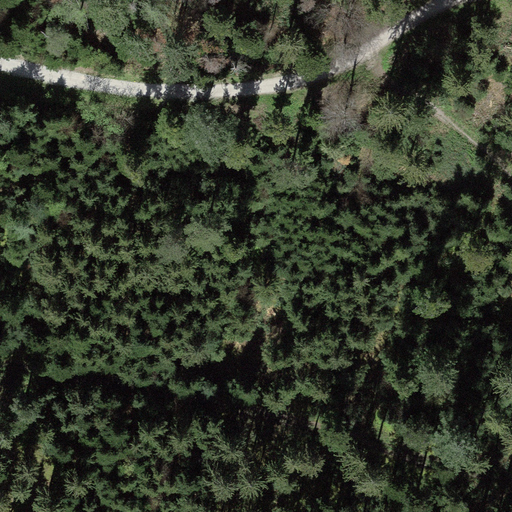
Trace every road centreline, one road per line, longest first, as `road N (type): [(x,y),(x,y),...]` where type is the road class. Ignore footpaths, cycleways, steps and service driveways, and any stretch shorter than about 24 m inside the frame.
road 1 (track): [(511,469),(80,374),(0,372)]
road 2 (track): [(0,60),(105,87),(245,90),(336,67),(379,34)]
road 3 (track): [(379,34),(511,154)]
